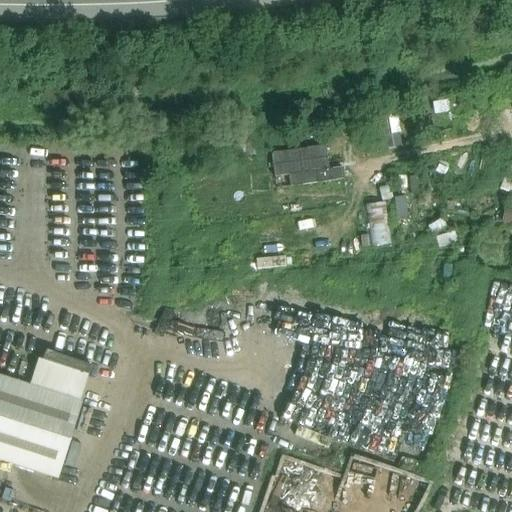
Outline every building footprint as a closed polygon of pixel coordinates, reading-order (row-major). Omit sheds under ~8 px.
[(395,110),(375,114),(382,150),(402,146),(395,110)] [(281,139),(222,144),(224,164),(283,158),(281,139)] [(320,139),(294,142),(298,170),(308,168),(309,179),(345,175),(344,165),(323,167),(320,139)] [(511,215),(505,214),(503,228),(511,229),(511,215)] [(396,258),(395,229),(381,229),(382,258),(396,258)] [(271,249),(270,236),(237,237),(238,250),(271,249)] [(88,376),(37,360),(29,386),(0,376),(0,462),(57,481),(82,404),(79,403),(88,376)]
